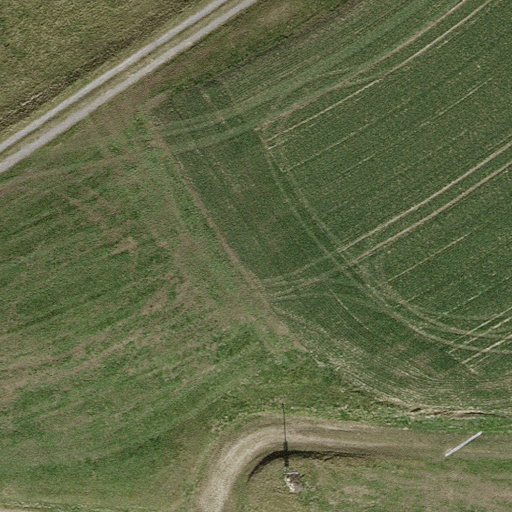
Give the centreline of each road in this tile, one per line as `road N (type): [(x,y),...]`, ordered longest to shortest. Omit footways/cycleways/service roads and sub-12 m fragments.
road 1 (track): [(221,511),(225,477),(260,433),(511,438)]
road 2 (track): [(0,159),(238,0)]
